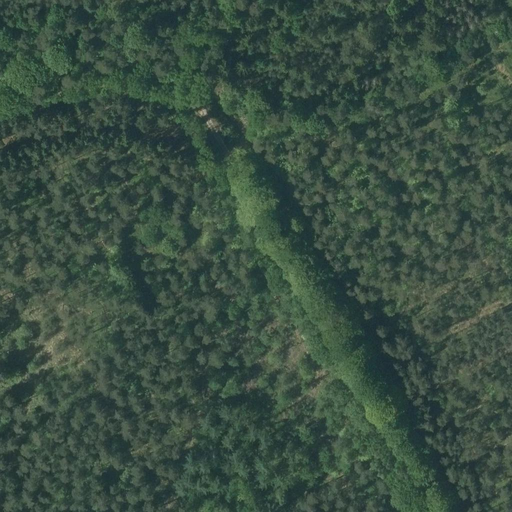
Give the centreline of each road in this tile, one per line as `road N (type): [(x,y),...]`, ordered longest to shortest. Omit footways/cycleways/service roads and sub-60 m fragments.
road 1 (track): [(440,511),(193,107)]
road 2 (track): [(0,111),(126,85),(193,107)]
